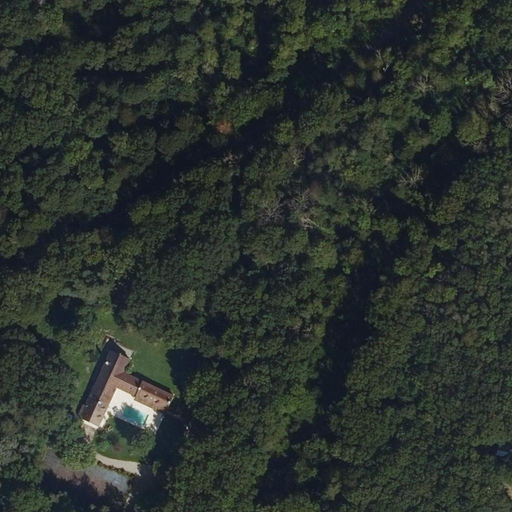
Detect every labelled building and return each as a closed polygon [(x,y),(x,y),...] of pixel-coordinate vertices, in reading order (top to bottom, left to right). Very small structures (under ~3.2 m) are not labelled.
[(107,360),(112,345),(93,338),(73,387),(92,395),(100,374),(102,369),(121,376),(118,383),(153,396),(159,380),(107,360)] [(118,383),(121,376),(102,369),(100,374),(118,383)] [(153,396),(118,383),(118,386),(151,399),(153,396)] [(107,404),(131,413),(135,400),(111,391),(107,404)] [(105,468),(100,479),(117,487),(122,476),(105,468)]
